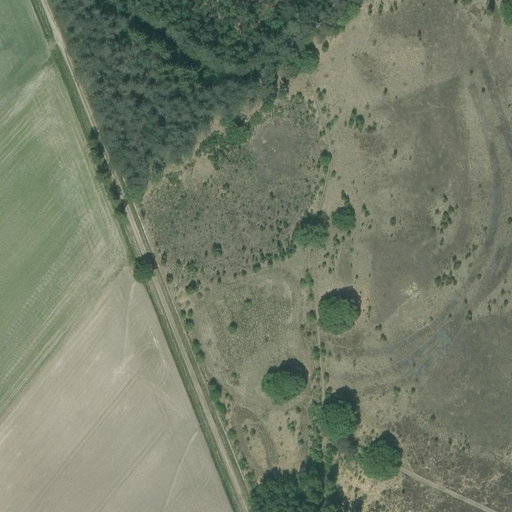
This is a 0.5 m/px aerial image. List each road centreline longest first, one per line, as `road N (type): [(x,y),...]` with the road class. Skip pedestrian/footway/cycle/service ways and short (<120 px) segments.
road 1 (track): [(43,0),(246,511)]
road 2 (track): [(326,431),(314,239),(330,161),(309,84),(285,50),(340,0)]
road 3 (track): [(490,511),(326,431)]
